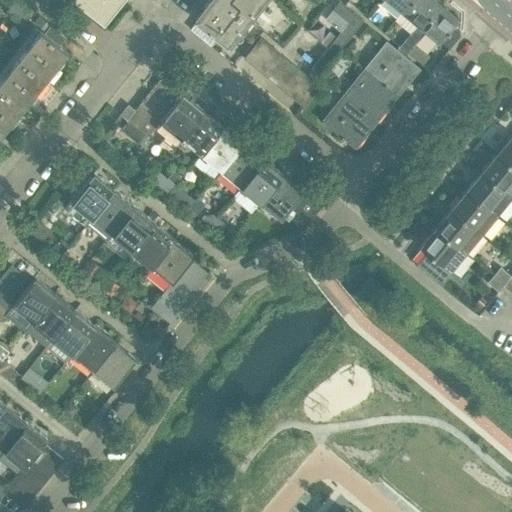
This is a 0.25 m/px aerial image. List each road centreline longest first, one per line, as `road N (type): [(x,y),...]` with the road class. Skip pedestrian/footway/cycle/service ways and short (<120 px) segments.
road 1 (residential): [(362,182),(322,233),(237,272),(38,511)]
road 2 (residential): [(362,182),(156,20)]
road 3 (residential): [(501,10),(362,182)]
road 4 (residential): [(0,213),(125,58)]
road 5 (residential): [(389,511),(321,455),(273,511)]
road 6 (unknown): [(511,506),(394,425)]
